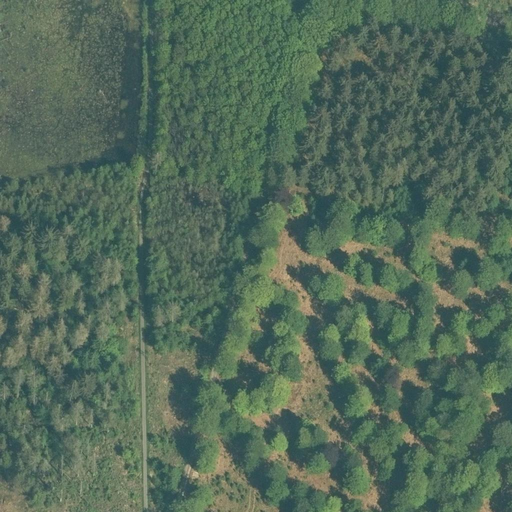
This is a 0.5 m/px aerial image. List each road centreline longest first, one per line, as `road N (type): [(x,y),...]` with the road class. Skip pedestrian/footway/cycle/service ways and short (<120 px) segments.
road 1 (track): [(176,511),(307,31)]
road 2 (track): [(336,0),(511,26)]
